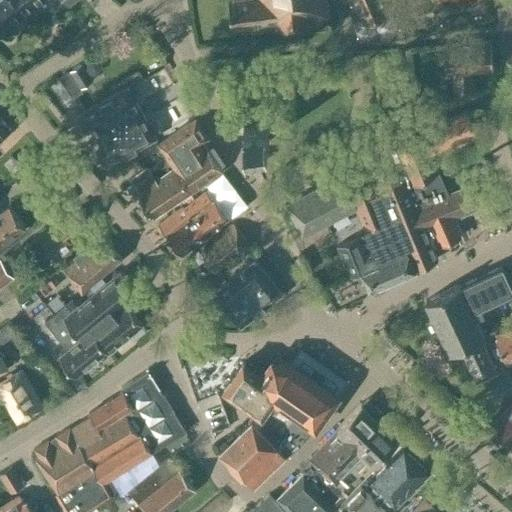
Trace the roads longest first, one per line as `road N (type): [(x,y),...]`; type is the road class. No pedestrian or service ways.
road 1 (residential): [(511,488),(325,327),(196,76),(174,0)]
road 2 (residential): [(9,97),(197,321),(0,449)]
road 3 (residential): [(9,97),(137,11),(174,0)]
